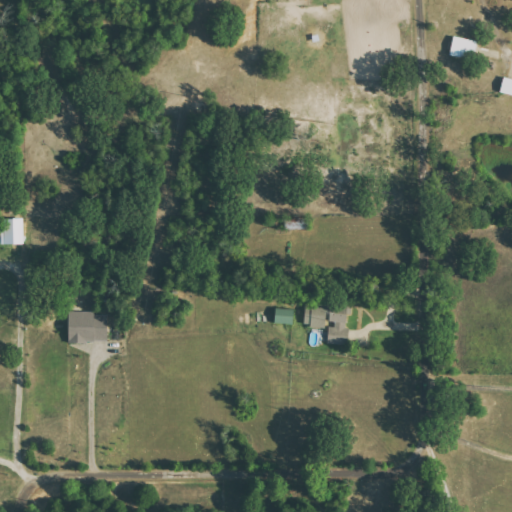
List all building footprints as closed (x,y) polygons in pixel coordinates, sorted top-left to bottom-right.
[(478,41),(455,35),(450,54),(473,59),(478,41)] [(501,93),(511,94),(511,78),(503,77),(501,93)] [(306,303),(304,326),(328,328),(327,342),(346,344),(350,309),(331,307),(332,305),(306,303)] [(295,309),(275,308),(275,323),(294,323),(295,309)] [(70,312),(70,340),(109,341),(110,313),(70,312)]
